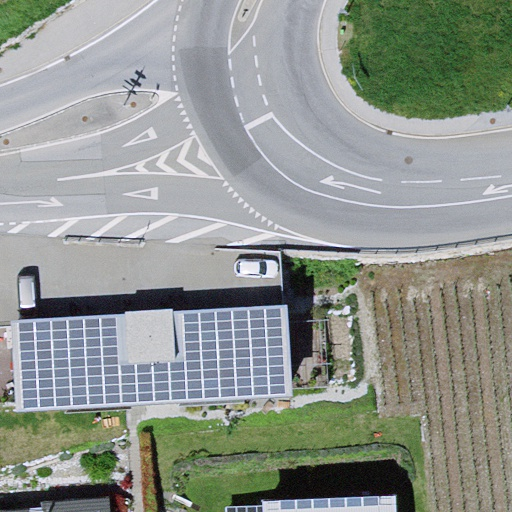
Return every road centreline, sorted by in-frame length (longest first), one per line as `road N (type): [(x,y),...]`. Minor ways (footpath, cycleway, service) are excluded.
road 1 (tertiary): [(0,173),(59,172),(272,118)]
road 2 (secondary): [(272,118),(332,173),(434,183),(511,174)]
road 3 (secondary): [(264,0),(255,45),(272,118)]
